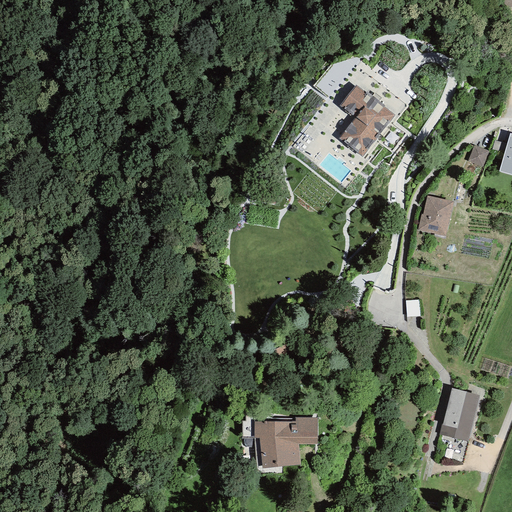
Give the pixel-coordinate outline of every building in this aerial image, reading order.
[(366,93),(355,85),(339,105),(355,118),(338,139),(361,157),(395,115),(384,107),(385,106),(367,92),(366,93)] [(511,134),(510,134),(499,172),(511,175),(511,134)] [(489,152),(473,146),(467,161),(483,167),(489,152)] [(453,202),(426,196),(422,214),(421,214),(418,230),(445,236),(453,202)] [(420,296),(407,297),(408,312),(421,312),(420,296)] [(479,396),(451,388),(439,435),(468,441),(479,396)] [(295,422),(254,422),(254,438),(259,438),(263,468),(300,465),(298,444),(317,444),(317,418),(296,417),(295,422)]
